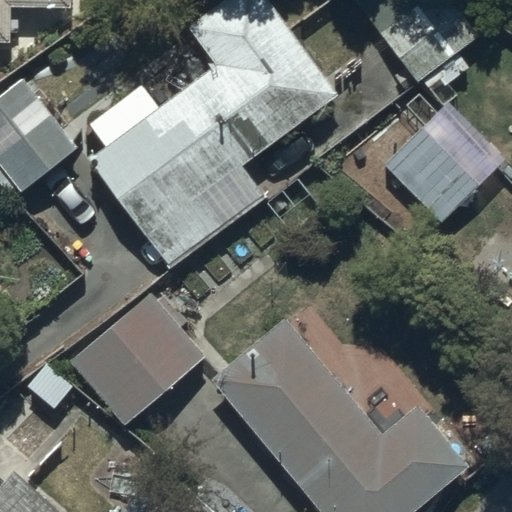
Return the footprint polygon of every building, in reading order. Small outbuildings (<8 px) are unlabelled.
[(0,0),(0,44),(15,45),(16,10),(74,11),(74,0),(0,0)] [(343,97),(270,0),(227,0),(189,28),(217,67),(165,106),(148,83),(92,124),(110,148),(94,160),(174,267),(268,197),(247,168),(343,97)] [(0,164),(25,195),(81,147),(24,79),(0,99),(0,164)] [(208,353),(150,290),(69,365),(128,428),(208,353)] [(366,414),(285,317),(213,378),(325,511),(415,511),(470,467),(420,407),(408,417),(389,394),(366,414)] [(217,511),(161,466),(123,511),(217,511)] [(0,511),(57,511),(15,473),(0,489),(0,511)]
